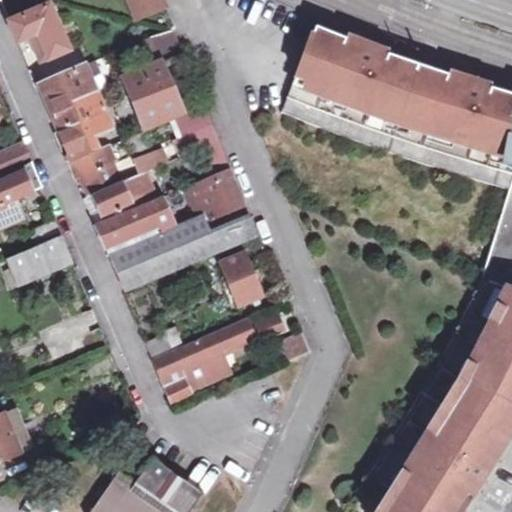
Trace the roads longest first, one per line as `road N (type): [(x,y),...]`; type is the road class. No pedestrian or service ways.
road 1 (residential): [(183,0),(329,348),(261,511)]
road 2 (residential): [(161,418),(0,38)]
